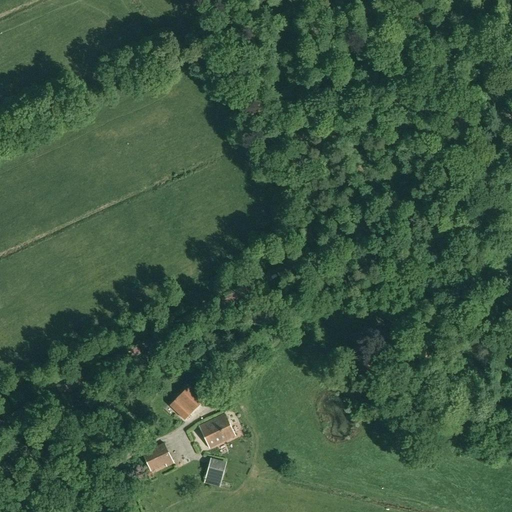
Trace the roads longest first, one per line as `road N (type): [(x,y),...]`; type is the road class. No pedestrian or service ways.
road 1 (unclassified): [(0,423),(511,149)]
road 2 (track): [(0,479),(82,475),(179,431)]
